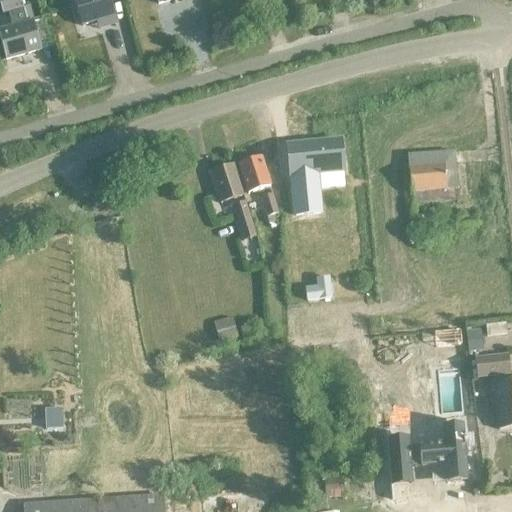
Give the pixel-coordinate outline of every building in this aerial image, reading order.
[(19,0),(0,0),(0,7),(2,15),(8,14),(12,29),(0,31),(0,42),(5,61),(41,51),(37,37),(47,35),(43,20),(33,23),(26,24),(19,0)] [(72,0),(81,28),(115,18),(109,0),(72,0)] [(340,143),(286,148),(289,179),(291,178),(294,218),(319,215),(316,176),(343,173),(340,143)] [(454,153),(407,157),(410,194),(411,206),(457,203),(456,191),(457,191),(454,153)] [(269,188),(260,159),(238,166),(248,195),(269,188)] [(243,198),(233,167),(210,174),(220,205),(243,198)] [(278,215),(272,196),(260,200),(266,219),(275,216),(278,215)] [(256,239),(245,204),(232,208),(243,243),(256,239)] [(275,216),(266,219),(268,225),(277,222),(275,216)] [(316,288),(304,289),(306,302),(330,299),(328,278),(315,280),(316,288)] [(232,318),(213,324),(219,343),(237,338),(232,318)] [(482,330),(467,332),(469,352),(485,351),(482,330)] [(433,334),(434,349),(461,347),(460,332),(433,334)] [(493,378),(499,432),(511,430),(511,382),(506,383),(505,376),(510,376),(508,357),(474,361),(477,379),(493,378)] [(408,440),(388,442),(390,471),(410,469),(421,468),(421,469),(430,468),(432,468),(433,480),(434,480),(434,478),(440,477),(440,478),(445,478),(446,483),(459,482),(467,481),(464,446),(466,446),(466,442),(464,442),(463,428),(441,429),(443,446),(408,448),(408,440)] [(344,484),(348,484),(348,480),(333,481),(333,483),(323,483),(324,499),(344,498),(344,484)] [(365,494),(355,495),(355,508),(385,505),(383,481),(365,483),(365,494)] [(44,507),(22,508),(22,511),(163,511),(163,499),(92,504),(44,507)]
